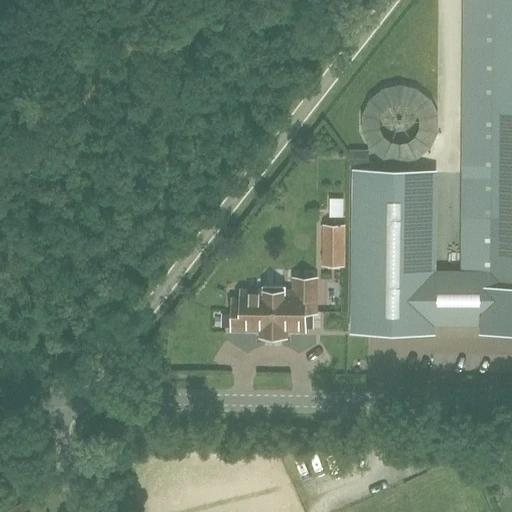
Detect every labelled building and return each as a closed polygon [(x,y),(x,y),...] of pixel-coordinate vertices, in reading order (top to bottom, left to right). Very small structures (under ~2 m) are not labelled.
[(511,0),(465,0),(464,273),(432,273),(434,174),(355,173),(353,331),(432,332),(432,323),(481,324),(481,329),(499,329),(507,318),(511,322),(511,0)] [(367,150),(430,162),(442,96),(380,84),(367,150)] [(463,199),(452,199),(451,235),(461,235),(461,219),(462,219),(463,199)] [(322,265),(342,265),(343,225),(323,225),(322,265)] [(294,279),(294,292),(285,291),(285,286),(262,286),(262,291),(241,291),(241,300),(233,300),(232,329),(261,329),(261,336),(285,337),(285,330),(304,330),(304,312),(315,312),(315,279),(294,279)] [(220,314),(219,329),(231,330),(231,315),(220,314)] [(499,344),(461,346),(461,358),(500,355),(499,344)] [(307,458),(296,462),(305,485),(315,482),(307,458)]
